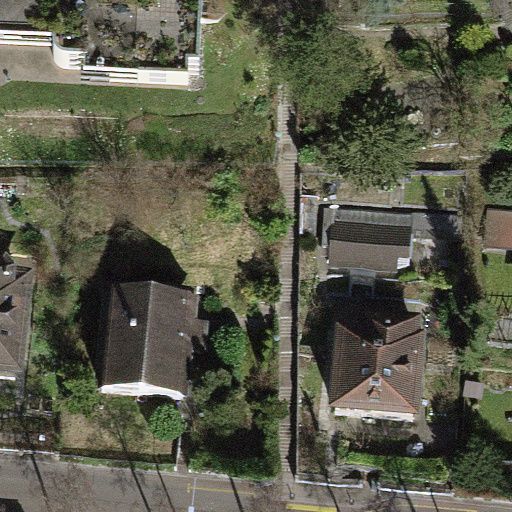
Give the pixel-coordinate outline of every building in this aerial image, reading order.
[(0,0),(0,25),(52,28),(50,55),(64,68),(135,71),(135,86),(186,88),(187,72),(198,73),(201,0),(0,0)] [(411,217),(329,210),(326,245),(332,245),(330,266),(396,272),(398,253),(407,254),(411,217)] [(0,379),(13,380),(23,285),(8,283),(9,276),(4,267),(0,266),(0,379)] [(149,305),(109,302),(102,390),(182,396),(186,349),(203,351),(205,327),(191,326),(192,307),(180,306),(180,296),(150,294),(149,305)] [(414,328),(343,322),(335,410),(412,417),(419,341),(413,340),(414,328)]
